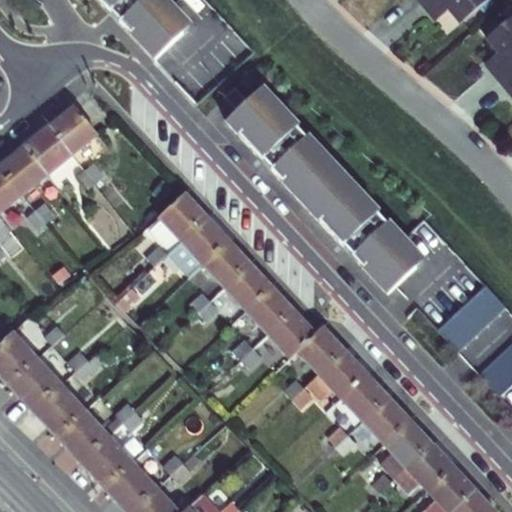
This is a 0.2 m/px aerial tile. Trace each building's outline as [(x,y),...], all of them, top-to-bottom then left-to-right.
[(119,26),(154,65),(189,32),(178,21),(181,18),(163,0),(94,0),(110,17),(111,16),(120,25),(119,26)] [(488,0),(424,0),(419,4),(434,22),(448,11),(459,25),(488,0)] [(483,65),(498,82),(511,71),(511,17),(485,40),(496,54),(483,65)] [(511,71),(498,82),(511,99),(511,71)] [(235,90),(227,97),(225,100),(237,113),(247,103),(235,90)] [(261,92),(226,124),(263,163),(264,161),(272,171),(271,172),(344,249),(344,248),(353,257),(352,258),(389,297),(423,264),(413,253),(415,251),(389,224),(387,226),(379,217),(381,214),(355,188),(353,190),(332,167),(334,165),(309,138),(306,140),(298,131),(300,129),(274,101),(272,103),(261,92)] [(48,130),(71,158),(96,137),(73,109),(48,130)] [(71,158),(48,130),(23,150),(45,178),(71,158)] [(45,178),(23,150),(0,168),(0,172),(21,198),(45,178)] [(102,178),(92,166),(83,173),(93,186),(102,178)] [(0,214),(21,198),(0,172),(0,214)] [(86,191),(93,186),(83,173),(75,179),(86,191)] [(158,220),(180,244),(206,220),(183,196),(161,216),(158,220)] [(42,207),(34,214),(44,226),(52,219),(42,207)] [(35,233),(44,226),(34,214),(26,221),(35,233)] [(206,220),(180,244),(166,257),(187,279),(201,267),(227,243),(206,220)] [(180,244),(159,221),(147,233),(168,255),(180,244)] [(224,291),(249,267),(227,243),(201,267),(224,291)] [(146,260),(154,269),(166,257),(158,249),(146,260)] [(245,314),(271,290),(249,267),(224,291),(245,314)] [(501,306),(480,284),(433,329),(454,351),(501,306)] [(267,337),(292,313),(271,290),(245,314),(267,337)] [(137,298),(129,291),(115,304),(122,311),(137,298)] [(197,315),(209,304),(202,296),(190,307),(197,315)] [(216,311),(209,304),(197,315),(204,322),(216,311)] [(267,337),(289,360),(296,354),(314,336),(292,313),(267,337)] [(43,339),(50,347),(61,336),(54,329),(43,339)] [(296,354),(316,376),(342,351),(322,329),(320,331),(314,336),(296,354)] [(0,382),(5,388),(35,361),(11,335),(9,337),(0,345),(0,382)] [(511,338),(475,374),(496,396),(511,380),(511,338)] [(241,361),(253,350),(245,342),(233,353),(241,361)] [(260,359),(253,350),(241,361),(248,369),(260,359)] [(338,400),(365,376),(342,351),(316,376),(305,387),(319,403),(331,392),(338,400)] [(68,367),(74,374),(87,363),(80,356),(68,367)] [(5,388),(30,415),(60,388),(35,361),(5,388)] [(93,370),(87,363),(74,374),(81,381),(93,370)] [(338,400),(360,423),(387,398),(365,376),(338,400)] [(291,401),(302,389),(295,382),(284,393),(291,401)] [(30,415),(54,441),(84,414),(60,388),(30,415)] [(302,389),(291,401),(298,409),(310,398),(302,389)] [(410,423),(387,398),(360,423),(383,447),(410,423)] [(117,419),(123,426),(135,415),(128,408),(117,419)] [(54,441),(79,467),(108,440),(84,414),(54,441)] [(142,423),(135,415),(123,426),(130,433),(142,423)] [(379,466),(392,480),(430,445),(410,423),(383,447),(391,455),(379,466)] [(334,447),(346,436),(339,429),(328,440),(334,447)] [(342,456),(354,445),(346,436),(334,447),(342,456)] [(103,493),(132,466),(108,440),(79,467),(103,493)] [(418,485),(426,493),(452,468),(430,445),(392,480),(407,495),(418,485)] [(165,469),(172,477),(183,467),(176,459),(165,469)] [(103,493),(120,511),(134,511),(156,492),(132,466),(103,493)] [(189,473),(183,467),(172,477),(178,485),(189,473)] [(452,511),(474,492),(452,468),(426,493),(434,502),(422,511),(452,511)] [(378,494),(389,483),(383,476),(372,486),(378,494)] [(175,511),(156,492),(134,511),(175,511)] [(452,511),(493,511),(474,492),(452,511)] [(213,511),(201,498),(197,502),(186,511),(213,511)]
